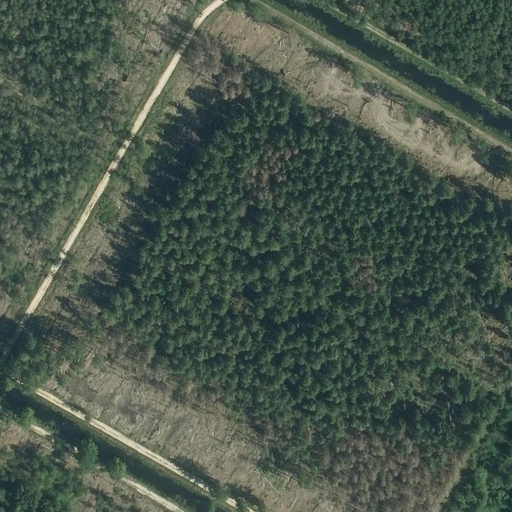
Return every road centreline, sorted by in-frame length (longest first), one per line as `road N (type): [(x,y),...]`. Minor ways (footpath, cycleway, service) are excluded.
road 1 (track): [(218,0),(197,17),(0,362)]
road 2 (track): [(254,0),(511,150)]
road 3 (track): [(247,511),(0,366)]
road 4 (track): [(511,111),(318,0)]
road 5 (track): [(176,511),(0,408)]
